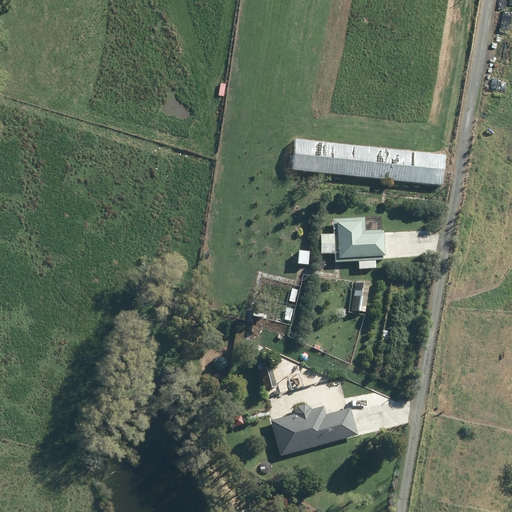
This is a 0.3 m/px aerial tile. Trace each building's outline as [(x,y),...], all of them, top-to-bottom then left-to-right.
[(494,71),(485,70),(483,91),(492,92),(494,71)] [(492,100),(482,99),(480,118),(490,119),(492,100)] [(296,137),(293,170),(444,186),(448,153),(296,137)] [(360,269),(376,268),(375,257),(386,256),(384,216),(337,218),(338,235),(321,235),(322,254),(338,253),(339,259),(359,258),(360,269)] [(310,265),(310,250),(300,250),(300,264),(310,265)] [(371,281),(355,279),(352,311),(368,313),(371,281)] [(276,365),(260,370),(266,391),(282,386),(276,365)] [(287,376),(290,390),(318,384),(315,370),(287,376)] [(312,409),(308,405),(298,408),(294,416),(271,422),(281,456),(359,435),(351,406),(326,412),(325,406),(312,409)]
